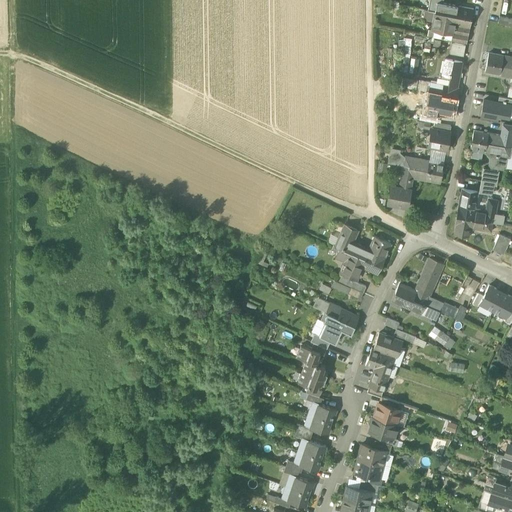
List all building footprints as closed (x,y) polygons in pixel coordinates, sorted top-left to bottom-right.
[(429,0),(427,11),(435,12),(437,3),(443,4),(443,0),(429,0)] [(443,4),(437,3),(435,12),(471,19),(473,9),(443,4)] [(471,19),(435,12),(432,30),(434,31),(432,37),(451,41),(453,34),(454,32),(457,33),(457,30),(468,32),(469,28),(470,28),(471,19)] [(511,18),(498,15),(497,22),(511,26),(511,25),(511,18)] [(468,32),(457,30),(457,33),(454,32),(453,34),(451,41),(466,44),(468,32)] [(465,46),(451,43),(449,54),(463,57),(465,46)] [(503,56),(488,53),(487,63),(501,65),(502,60),(503,56)] [(407,71),(416,73),(419,59),(410,57),(407,71)] [(462,63),(444,59),(441,74),(450,76),(448,86),(457,88),(462,63)] [(501,65),(487,63),(485,72),(499,75),(500,70),(501,65)] [(448,86),(443,85),(443,89),(442,94),(456,97),(458,88),(457,88),(448,86)] [(456,97),(442,94),(429,92),(425,112),(438,115),(439,112),(450,114),(452,106),(454,106),(456,97)] [(511,99),(499,97),(497,103),(511,105),(511,106),(511,99)] [(497,103),(483,100),(480,116),(498,119),(498,115),(509,117),(511,106),(511,105),(497,103)] [(451,126),(434,123),(433,129),(450,132),(451,126)] [(511,126),(503,125),(501,136),(488,134),(486,143),(511,147),(511,140),(511,126)] [(433,129),(432,128),(428,147),(446,150),(450,132),(433,129)] [(488,134),(473,131),(472,140),(486,143),(488,134)] [(486,143),(472,140),(470,149),(483,152),(484,152),(486,143)] [(511,147),(486,143),(484,152),(488,153),(488,155),(490,159),(489,164),(491,167),(502,169),(504,167),(506,157),(509,157),(511,147)] [(483,152),(472,150),(470,157),(481,159),(483,152)] [(403,166),(405,157),(391,154),(389,163),(403,166)] [(416,159),(405,157),(403,166),(414,168),(415,163),(416,159)] [(428,166),(415,163),(414,168),(442,173),(443,164),(429,161),(428,166)] [(414,168),(403,166),(399,188),(410,190),(413,178),(440,183),(442,173),(414,168)] [(499,172),(483,169),(481,181),(493,183),(497,184),(499,172)] [(481,181),(479,193),(490,195),(493,183),(481,181)] [(410,190),(399,188),(391,186),(387,204),(407,207),(410,190)] [(476,192),(462,190),(459,207),(473,209),(476,192)] [(488,199),(486,212),(473,209),(472,219),(493,223),(497,200),(488,199)] [(473,209),(459,207),(457,216),(472,219),(473,209)] [(472,219),(457,216),(455,225),(470,228),(491,232),(493,223),(472,219)] [(357,230),(345,225),(340,237),(352,243),(352,242),(357,230)] [(470,228),(455,225),(454,234),(468,237),(470,228)] [(510,239),(499,234),(492,249),(503,254),(510,239)] [(391,244),(374,236),(368,250),(385,257),(391,244)] [(352,243),(340,237),(336,246),(340,248),(352,253),(354,248),(366,254),(368,250),(352,242),(352,243)] [(352,253),(340,248),(336,258),(344,261),(339,273),(356,280),(362,268),(360,267),(362,263),(350,258),(352,253)] [(366,254),(354,248),(352,253),(364,258),(366,254)] [(385,257),(368,250),(366,254),(364,258),(381,266),(385,257)] [(364,258),(352,253),(350,258),(362,263),(364,258)] [(381,266),(364,258),(362,263),(360,267),(377,274),(381,266)] [(429,258),(414,290),(416,291),(429,297),(443,265),(429,258)] [(470,291),(475,280),(465,275),(460,286),(470,291)] [(362,293),(365,287),(348,279),(345,285),(350,287),(362,293)] [(319,289),(328,293),(330,287),(321,283),(319,289)] [(414,290),(399,284),(396,292),(413,300),(415,295),(416,291),(414,290)] [(502,291),(488,284),(483,295),(479,303),(492,310),(502,291)] [(360,299),(362,293),(350,287),(347,293),(360,299)] [(511,303),(511,296),(502,291),(492,310),(505,317),(509,308),(511,303)] [(413,300),(396,292),(392,301),(409,308),(410,305),(413,300)] [(479,303),(483,295),(478,292),(473,302),(478,305),(479,303)] [(427,301),(415,295),(413,300),(425,305),(427,301)] [(324,310),(328,301),(316,296),(312,305),(324,310)] [(425,305),(413,300),(410,305),(422,310),(425,305)] [(342,307),(328,301),(324,310),(328,312),(338,317),(341,309),(342,307)] [(440,313),(453,316),(456,307),(442,304),(440,313)] [(358,317),(341,309),(338,317),(355,324),(358,317)] [(355,324),(338,317),(328,312),(323,321),(325,322),(319,336),(330,341),(335,343),(342,330),(351,334),(355,324)] [(383,324),(395,328),(398,321),(385,317),(383,324)] [(450,348),(456,339),(432,325),(427,335),(450,348)] [(416,337),(396,329),(396,328),(394,334),(414,343),(414,342),(416,337)] [(327,349),(330,341),(319,336),(314,333),(311,341),(313,343),(326,349),(327,349)] [(400,340),(379,333),(373,348),(372,347),(369,356),(391,364),(392,364),(393,359),(385,356),(386,353),(394,356),(400,340)] [(326,349),(313,343),(311,349),(320,352),(319,353),(324,355),(326,349)] [(311,349),(301,345),(296,357),(306,360),(320,365),(322,359),(317,358),(319,353),(320,352),(311,349)] [(391,364),(369,356),(366,365),(375,369),(369,386),(382,391),(391,364)] [(320,365),(306,360),(302,371),(325,380),(327,374),(323,372),(325,367),(320,365)] [(448,362),(447,370),(463,372),(464,363),(448,362)] [(325,380),(302,371),(298,382),(308,386),(316,389),(317,388),(318,384),(323,385),(325,380)] [(316,389),(308,386),(306,393),(308,394),(319,397),(321,390),(317,388),(316,389)] [(382,391),(369,386),(367,392),(380,396),(382,391)] [(319,397),(308,394),(306,399),(313,402),(322,404),(324,399),(319,397)] [(399,403),(382,397),(380,403),(397,409),(399,403)] [(322,404),(313,402),(309,414),(330,421),(333,415),(334,415),(336,409),(322,404)] [(380,403),(378,402),(373,417),(396,424),(401,410),(380,403)] [(330,421),(309,414),(305,426),(313,429),(327,434),(329,428),(328,427),(330,421)] [(396,424),(373,417),(371,418),(369,423),(371,423),(369,432),(380,435),(393,439),(394,438),(398,424),(396,424)] [(313,429),(305,426),(298,424),(296,429),(311,435),(313,429)] [(311,435),(296,429),(294,435),(303,438),(309,440),(311,435)] [(393,439),(380,435),(379,440),(378,441),(388,444),(396,446),(398,439),(394,438),(393,439)] [(309,440),(303,438),(299,450),(320,458),(322,451),(323,452),(326,446),(309,440)] [(388,444),(378,441),(379,440),(376,440),(374,447),(386,450),(388,444)] [(374,447),(361,444),(358,457),(383,464),(386,450),(374,447)] [(320,458),(299,450),(294,462),(294,463),(303,466),(317,470),(319,464),(318,464),(320,458)] [(511,458),(505,456),(503,455),(499,469),(511,473),(511,458)] [(383,464),(358,457),(354,472),(366,475),(379,478),(383,464)] [(303,466),(294,463),(294,462),(288,460),(286,466),(301,471),(303,466)] [(301,471),(286,466),(284,472),(290,474),(291,474),(299,477),(301,471)] [(299,477),(291,474),(290,474),(286,486),(308,494),(310,487),(311,488),(313,482),(299,477)] [(379,478),(366,475),(365,481),(378,484),(380,485),(382,479),(379,478)] [(365,481),(360,480),(359,487),(372,490),(377,491),(378,484),(365,481)] [(510,485),(495,480),(491,491),(511,498),(511,485),(510,485)] [(359,487),(346,485),(344,498),(367,503),(369,504),(372,490),(359,487)] [(308,494),(286,486),(282,498),(282,499),(291,502),(305,506),(307,500),(306,500),(308,494)] [(511,498),(491,491),(487,503),(506,509),(511,511),(511,498)] [(291,502),(282,499),(282,498),(276,496),(274,502),(286,506),(289,507),(291,502)] [(365,511),(367,503),(344,498),(340,511),(365,511)] [(408,499),(404,510),(409,511),(415,511),(418,503),(408,499)]
